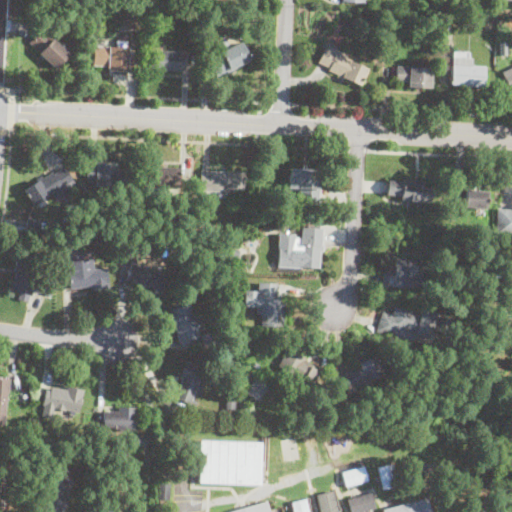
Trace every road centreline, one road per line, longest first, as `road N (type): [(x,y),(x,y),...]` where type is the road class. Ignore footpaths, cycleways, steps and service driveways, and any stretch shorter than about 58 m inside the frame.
road 1 (tertiary): [(0,110),(511,136)]
road 2 (residential): [(359,130),(353,269),(334,307)]
road 3 (residential): [(287,0),(281,125)]
